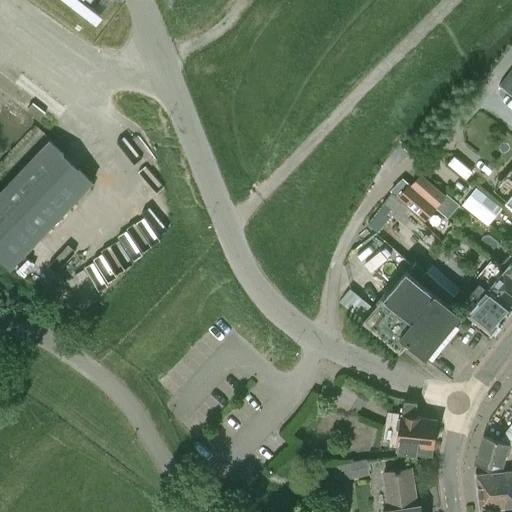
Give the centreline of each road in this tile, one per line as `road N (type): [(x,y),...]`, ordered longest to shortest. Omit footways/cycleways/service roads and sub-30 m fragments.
road 1 (unclassified): [(461,408),(320,344),(257,287),(138,0)]
road 2 (track): [(227,228),(450,0)]
road 3 (residential): [(0,327),(50,340),(90,367),(126,401),(179,480),(216,511)]
